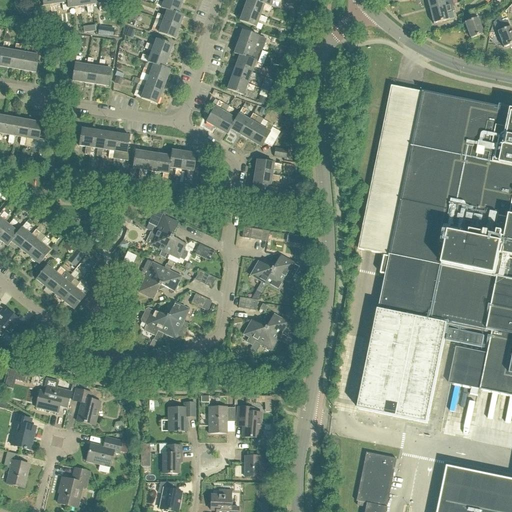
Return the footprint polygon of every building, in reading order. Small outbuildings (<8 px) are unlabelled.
[(56,12),(55,5),(54,0),(42,0),(43,7),(50,6),(51,13),(56,12)] [(68,9),(66,0),(54,0),(55,5),(62,4),(63,11),(68,11),(68,9)] [(80,8),(79,0),(66,0),(68,9),(74,8),(75,16),(81,15),(80,8)] [(91,6),(92,6),(91,0),(79,0),(80,8),(86,7),(87,14),(93,13),(91,6)] [(91,0),(92,6),(98,5),(99,12),(104,12),(103,4),(104,4),(103,0),(91,0)] [(178,15),(182,4),(171,0),(164,0),(163,4),(156,1),(154,6),(160,8),(160,9),(167,11),(178,15)] [(247,0),(244,10),(260,16),(263,10),(270,13),(272,8),(270,7),(254,1),(250,0),(247,0)] [(427,0),(430,11),(453,5),(451,0),(444,0),(443,0),(427,0)] [(453,5),(430,11),(434,25),(449,21),(447,14),(454,12),(453,5)] [(267,19),(260,16),(244,10),(239,22),(256,28),(258,22),(265,24),(267,19)] [(477,19),(474,10),(469,12),(472,21),(464,23),(470,39),(483,34),(477,18),(477,19)] [(183,17),(178,15),(167,11),(164,17),(157,15),(155,20),(163,22),(179,29),(183,17)] [(509,28),(506,20),(502,21),(504,30),(497,33),(503,48),(511,44),(511,33),(510,28),(509,28)] [(175,40),(179,29),(163,22),(160,28),(153,26),(151,31),(158,33),(158,34),(175,40)] [(102,28),(101,35),(116,37),(116,29),(102,28)] [(243,32),(238,43),(255,49),(262,52),(264,45),(266,40),(243,32)] [(39,45),(40,37),(32,36),(31,43),(39,45)] [(152,52),(168,58),(172,47),(156,41),(154,47),(147,44),(145,50),(152,52)] [(4,43),(0,65),(0,67),(12,70),(15,52),(8,51),(9,44),(4,43)] [(238,43),(234,54),(240,56),(244,58),(250,60),(258,63),(260,57),(262,52),(255,49),(238,43)] [(24,72),(27,55),(20,53),(21,46),(16,45),(15,52),(12,70),(24,72)] [(27,55),(24,72),(36,74),(39,57),(32,56),(34,48),(28,47),(27,55)] [(277,57),(284,59),(287,50),(281,48),(277,57)] [(164,69),(168,58),(152,52),(150,58),(142,56),(141,61),(148,63),(148,64),(154,66),(164,69)] [(258,63),(250,60),(240,56),(236,68),(252,74),(254,67),(261,70),(263,65),(257,63),(258,63)] [(84,84),(87,67),(80,66),(81,58),(76,57),(75,65),(72,82),(84,84)] [(281,68),(283,60),(277,58),(275,66),(281,68)] [(96,86),(99,69),(92,68),(93,60),(88,59),(87,67),(84,84),(96,86)] [(99,69),(96,86),(108,87),(111,71),(104,70),(105,62),(100,61),(99,69)] [(170,72),(164,69),(154,66),(151,72),(144,69),(142,74),(150,77),(166,83),(170,72)] [(259,76),(252,74),(236,68),(231,79),(248,85),(250,79),(257,81),(259,76)] [(140,80),(138,85),(145,88),(162,94),(166,83),(150,77),(147,83),(140,80)] [(121,87),(123,80),(117,78),(115,85),(121,87)] [(255,88),(248,85),(231,79),(227,90),(244,96),(246,90),(253,92),(255,88)] [(270,90),(273,82),(266,80),(264,88),(270,90)] [(441,87),(460,91),(462,84),(442,80),(441,87)] [(511,110),(424,93),(392,86),(359,250),(390,256),(379,311),(359,411),(428,425),(448,325),(489,333),(492,334),(487,354),(456,348),(448,384),(511,396),(511,110)] [(465,91),(477,94),(479,89),(466,86),(465,91)] [(157,105),(162,94),(145,88),(143,94),(136,92),(134,97),(157,105)] [(264,106),(267,99),(261,97),(258,104),(264,106)] [(216,130),(225,114),(220,111),(224,105),(219,102),(215,109),(215,108),(206,124),(216,130)] [(230,130),(239,115),(235,120),(230,117),(234,111),(229,108),(225,115),(225,114),(216,130),(227,135),(230,130)] [(240,136),(249,121),(243,118),(247,112),(242,109),(239,115),(230,130),(240,136)] [(251,142),(259,127),(254,124),(257,118),(253,115),(249,121),(240,136),(251,142)] [(6,118),(3,135),(9,137),(8,144),(13,145),(15,138),(18,120),(6,118)] [(26,140),(30,123),(18,120),(15,138),(21,139),(20,146),(25,147),(26,140)] [(259,127),(251,142),(261,148),(265,142),(272,146),(280,133),(272,129),(270,133),(264,130),(268,124),(263,121),(259,127)] [(30,123),(26,140),(33,141),(32,148),(37,149),(38,142),(39,142),(42,125),(30,123)] [(91,149),(94,132),(82,130),(79,147),(86,148),(85,156),(90,156),(91,149)] [(103,151),(106,133),(94,132),(91,149),(98,150),(97,158),(102,158),(103,151)] [(115,153),(118,135),(106,133),(103,151),(110,152),(109,159),(114,160),(115,153)] [(128,162),(129,154),(127,154),(130,137),(118,135),(115,153),(114,160),(128,162)] [(286,160),(287,151),(275,149),(274,158),(286,160)] [(145,171),(147,154),(135,152),(133,170),(140,171),(139,178),(144,179),(145,171)] [(181,171),(184,154),(172,152),(171,158),(169,169),(176,170),(175,177),(180,178),(181,171)] [(157,173),(159,156),(147,154),(145,171),(151,172),(150,180),(156,181),(157,173)] [(184,154),(181,171),(187,172),(186,179),(192,180),(193,173),(196,156),(184,154)] [(169,169),(171,158),(159,156),(157,173),(163,174),(162,182),(167,182),(168,175),(169,175),(169,169)] [(31,167),(32,160),(23,158),(23,159),(22,165),(31,167)] [(41,162),(32,160),(31,167),(40,169),(41,162)] [(255,173),(272,176),(273,170),(280,171),(281,165),(274,164),(257,161),(255,173)] [(253,185),(270,188),(271,181),(279,182),(279,178),(272,176),(255,173),(253,185)] [(167,182),(166,191),(174,192),(176,179),(168,178),(167,182)] [(187,194),(189,185),(180,184),(179,193),(187,194)] [(278,189),(270,188),(253,185),(251,197),(268,200),(269,193),(277,194),(278,189)] [(0,198),(4,202),(8,197),(0,189),(0,198)] [(116,207),(112,213),(115,228),(122,220),(128,225),(132,219),(116,207)] [(170,238),(173,237),(179,224),(165,217),(166,214),(159,210),(155,212),(146,230),(151,232),(154,227),(159,229),(158,232),(170,238)] [(0,236),(9,226),(4,222),(8,217),(4,213),(0,217),(0,236)] [(11,243),(18,234),(13,230),(17,224),(13,221),(9,226),(0,236),(0,241),(7,247),(11,243)] [(20,250),(31,237),(26,233),(31,227),(26,224),(22,229),(18,234),(11,243),(20,250)] [(172,238),(173,237),(170,238),(158,232),(159,229),(154,227),(151,232),(145,244),(162,252),(162,251),(165,252),(171,240),(174,239),(172,238)] [(242,238),(250,240),(252,229),(244,228),(242,238)] [(30,258),(41,244),(36,240),(40,235),(36,231),(31,237),(20,250),(30,258)] [(60,238),(55,244),(59,247),(64,240),(60,238)] [(41,244),(30,258),(39,265),(50,252),(45,248),(49,242),(46,239),(41,244)] [(162,251),(162,252),(160,257),(165,259),(168,255),(179,260),(179,259),(183,261),(187,257),(188,253),(183,251),(186,245),(174,239),(171,240),(165,252),(162,251)] [(124,242),(119,247),(121,249),(128,251),(128,245),(124,242)] [(201,257),(205,248),(199,245),(195,255),(201,257)] [(206,260),(210,250),(205,248),(201,257),(206,260)] [(210,250),(206,260),(212,262),(216,253),(210,250)] [(83,257),(76,252),(75,251),(67,262),(75,268),(83,257)] [(127,254),(120,268),(129,272),(136,258),(127,254)] [(280,256),(273,269),(274,271),(286,278),(288,276),(292,278),(289,284),(294,287),(295,284),(297,281),(293,279),(296,275),(300,268),(295,265),(280,256)] [(90,261),(85,268),(90,272),(95,265),(90,261)] [(147,261),(141,273),(142,273),(147,276),(148,276),(146,279),(158,285),(159,287),(160,286),(162,286),(161,283),(167,271),(165,270),(147,261)] [(45,288),(56,275),(51,271),(56,265),(52,262),(47,267),(36,281),(45,288)] [(272,272),(271,269),(259,262),(251,276),(262,283),(256,292),(252,300),(258,301),(258,302),(267,286),(264,284),(272,272)] [(162,286),(164,288),(175,292),(182,278),(170,272),(172,268),(167,265),(165,270),(167,271),(161,283),(162,286)] [(132,268),(129,274),(139,279),(142,273),(141,273),(140,272),(132,268)] [(56,275),(45,288),(55,296),(66,282),(61,278),(65,272),(61,269),(56,275)] [(272,270),(271,269),(272,272),(264,284),(267,286),(278,293),(285,281),(289,284),(292,278),(288,276),(286,278),(274,271),(273,269),(272,270)] [(200,283),(205,274),(199,272),(195,281),(200,283)] [(147,276),(142,273),(139,279),(144,281),(139,293),(153,300),(159,287),(158,285),(146,279),(148,276),(147,276)] [(206,286),(210,277),(205,274),(200,283),(206,286)] [(64,303),(75,290),(70,286),(75,280),(71,276),(66,282),(55,296),(64,303)] [(210,277),(206,286),(211,289),(216,279),(210,277)] [(75,290),(64,303),(74,311),(85,298),(79,293),(84,287),(80,284),(75,290)] [(91,295),(101,303),(105,299),(95,291),(91,295)] [(97,308),(101,303),(91,295),(87,300),(97,308)] [(197,307),(201,297),(196,295),(191,304),(197,307)] [(201,297),(197,307),(202,309),(207,300),(201,297)] [(83,305),(93,313),(97,308),(87,300),(83,305)] [(212,302),(207,300),(202,309),(208,312),(212,302)] [(135,302),(127,304),(129,311),(138,309),(135,302)] [(186,330),(189,325),(184,322),(189,310),(175,304),(169,316),(170,319),(182,325),(180,328),(186,330)] [(89,318),(93,313),(83,305),(79,310),(89,318)] [(8,316),(2,311),(0,309),(0,334),(4,330),(10,335),(13,331),(18,335),(28,323),(20,317),(18,320),(10,313),(8,316)] [(145,331),(156,337),(158,332),(159,331),(162,332),(167,321),(166,317),(154,311),(154,312),(149,309),(146,310),(141,321),(142,323),(146,325),(145,326),(146,327),(144,329),(145,331)] [(187,330),(186,330),(180,328),(182,325),(170,319),(169,316),(168,318),(166,317),(167,321),(162,332),(159,331),(158,332),(156,337),(162,339),(164,334),(176,340),(177,336),(183,339),(185,337),(186,334),(187,330)] [(278,340),(278,341),(289,347),(292,341),(281,335),(288,324),(274,316),(266,328),(267,330),(279,337),(278,340)] [(265,331),(264,328),(252,321),(244,336),(249,338),(247,343),(252,346),(255,342),(258,343),(265,331)] [(271,352),(278,341),(278,340),(279,337),(267,330),(266,328),(266,329),(264,328),(265,331),(258,343),(255,342),(252,346),(252,347),(258,350),(260,345),(271,352)] [(485,338),(450,331),(447,342),(483,350),(485,338)] [(227,360),(225,365),(231,368),(234,363),(227,360)] [(44,387),(46,388),(45,393),(40,392),(36,409),(58,414),(59,408),(67,409),(71,393),(57,389),(59,382),(46,379),(44,387)] [(95,426),(101,403),(90,401),(92,394),(76,391),(73,402),(81,404),(76,422),(86,424),(86,423),(95,426)] [(121,406),(126,404),(122,395),(117,398),(121,406)] [(273,397),(263,398),(264,412),(274,412),(273,397)] [(169,433),(187,433),(186,418),(195,418),(194,404),(184,404),(184,409),(168,409),(169,433)] [(235,423),(235,410),(227,410),(227,409),(209,408),(208,435),(227,435),(227,423),(235,423)] [(259,440),(261,415),(254,414),(254,410),(238,409),(236,427),(243,428),(243,438),(259,440)] [(30,452),(35,428),(30,427),(31,421),(15,417),(13,425),(16,425),(11,446),(24,449),(24,450),(30,452)] [(122,443),(105,439),(103,448),(90,445),(86,462),(109,468),(113,453),(119,454),(119,453),(127,455),(130,442),(122,441),(122,443)] [(140,447),(140,468),(149,468),(149,447),(140,447)] [(181,459),(181,447),(166,447),(166,455),(162,455),(162,475),(179,475),(179,459),(181,459)] [(269,465),(269,451),(256,451),(256,458),(244,458),(244,478),(261,478),(261,465),(269,465)] [(24,488),(29,467),(16,464),(18,456),(7,453),(3,468),(10,470),(7,483),(24,488)] [(385,511),(396,460),(366,454),(356,502),(366,504),(364,511),(385,511)] [(86,489),(90,474),(74,470),(71,481),(62,479),(59,490),(61,490),(57,504),(77,509),(82,488),(86,489)] [(511,511),(511,483),(448,470),(438,511),(511,511)] [(169,511),(177,511),(181,493),(176,492),(176,484),(160,483),(158,494),(163,495),(160,510),(169,511)] [(230,508),(231,491),(219,491),(218,496),(211,495),(210,511),(218,511),(217,511),(237,511),(238,509),(230,508)] [(261,503),(260,511),(272,511),(273,503),(261,503)]
